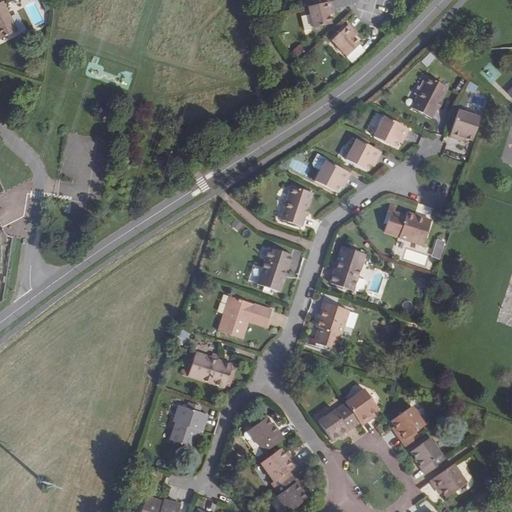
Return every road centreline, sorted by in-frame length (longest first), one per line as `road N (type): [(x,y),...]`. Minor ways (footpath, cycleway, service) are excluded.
road 1 (residential): [(42,291),(353,84),(445,0)]
road 2 (residential): [(269,376),(291,350),(315,243),(336,219),(392,185)]
road 3 (residential): [(0,127),(32,157),(43,182),(32,251),(42,291)]
road 4 (residential): [(209,503),(241,403),(269,376)]
road 5 (residential): [(331,465),(366,441),(378,445),(411,487),(389,511)]
